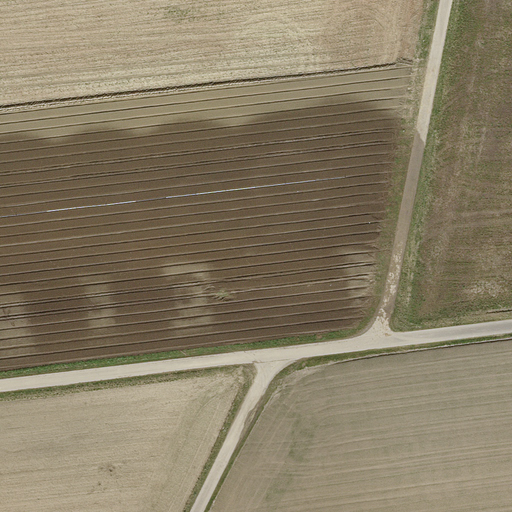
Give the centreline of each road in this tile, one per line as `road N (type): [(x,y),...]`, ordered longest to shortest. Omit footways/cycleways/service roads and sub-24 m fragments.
road 1 (track): [(456,0),(394,325),(298,346),(212,511)]
road 2 (track): [(0,384),(298,346)]
